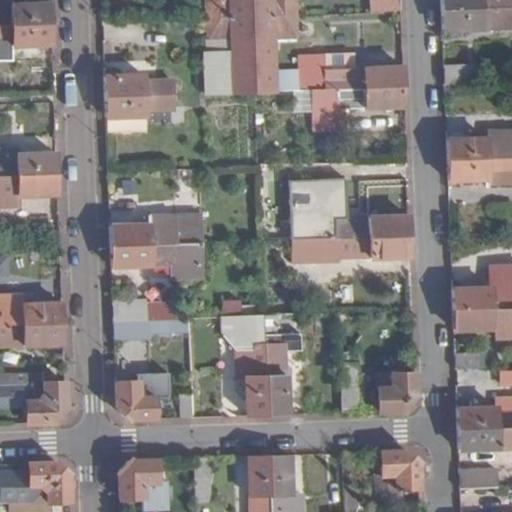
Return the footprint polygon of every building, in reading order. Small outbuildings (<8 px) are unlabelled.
[(0,0),(0,26),(51,25),(50,3),(11,4),(6,0),(0,0)] [(231,94),(255,93),(276,92),(275,37),(297,37),(297,15),(295,0),(204,0),(205,18),(206,40),(229,39),(231,94)] [(369,0),(370,12),(400,11),(399,0),(369,0)] [(511,7),(511,0),(440,0),(440,10),(511,7)] [(511,27),(511,7),(440,10),(441,30),(511,27)] [(51,25),(0,26),(0,53),(11,53),(11,47),(52,45),(51,25)] [(204,95),(231,94),(229,39),(206,40),(205,40),(205,52),(202,53),(204,95)] [(324,55),(324,70),(353,69),(353,54),(324,55)] [(298,91),(311,91),(402,87),(402,67),(353,69),(324,70),(324,55),(297,56),(298,91)] [(443,85),(479,84),(479,66),(442,66),(443,85)] [(103,77),(104,99),(175,96),(175,80),(144,81),(144,75),(103,77)] [(336,109),(403,107),(402,87),(311,91),(313,130),(337,129),(336,109)] [(105,119),(147,118),(146,111),(176,110),(175,96),(104,99),(105,119)] [(146,111),(147,118),(176,117),(176,110),(146,111)] [(105,119),(105,136),(147,134),(147,118),(105,119)] [(446,161),(511,158),(511,131),(486,132),(486,138),(445,139),(446,161)] [(0,177),(56,176),(56,153),(13,155),(12,149),(0,149),(0,177)] [(511,183),(511,158),(446,161),(447,182),(488,181),(489,185),(511,183)] [(57,195),(56,176),(0,177),(0,207),(11,207),(11,197),(57,195)] [(289,181),(291,240),(299,239),(408,236),(408,217),(345,219),(344,179),(289,181)] [(110,247),(201,243),(200,215),(150,217),(151,224),(109,226),(110,247)] [(338,259),(409,257),(408,236),(299,239),(300,267),(338,266),(338,259)] [(202,267),(201,243),(110,247),(110,267),(169,265),(169,280),(186,279),(186,268),(202,267)] [(490,289),(450,290),(451,310),(511,307),(511,265),(489,266),(490,289)] [(20,292),(0,292),(0,325),(62,323),(61,302),(20,303),(20,292)] [(147,320),(177,319),(176,299),(146,300),(147,320)] [(112,301),(112,321),(147,320),(146,300),(112,301)] [(511,307),(451,310),(452,331),(492,330),(492,340),(511,338),(511,307)] [(244,377),(246,416),(267,416),(264,335),(263,316),(223,317),(224,335),(237,348),(238,371),(244,377)] [(264,335),(267,416),(288,415),(284,351),(289,351),(300,350),(299,317),(280,317),(281,334),(264,335)] [(149,332),(188,330),(187,319),(177,319),(147,320),(112,321),(113,340),(149,339),(149,332)] [(0,347),(21,346),(63,345),(62,323),(0,325),(0,347)] [(284,351),(288,415),(292,415),(289,351),(284,351)] [(453,370),(480,369),(480,354),(453,354),(453,370)] [(356,364),(339,365),(341,413),(358,413),(356,364)] [(486,385),(486,369),(480,369),(453,370),(454,386),(486,385)] [(24,405),(25,424),(53,423),(65,411),(64,382),(47,382),(47,373),(0,373),(0,385),(9,385),(10,406),(24,405)] [(137,381),(115,382),(116,409),(130,421),(155,420),(154,398),(162,398),(161,373),(137,374),(137,381)] [(414,399),(413,373),(377,375),(379,413),(404,412),(414,399)] [(179,419),(192,418),(191,394),(178,394),(179,419)] [(456,430),(511,426),(511,397),(496,398),(497,406),(455,408),(456,430)] [(511,448),(511,426),(456,430),(456,451),(511,448)] [(400,491),(417,491),(416,463),(404,452),(379,453),(380,475),(381,492),(400,491)] [(267,457),(268,511),(300,511),(300,497),(290,497),(288,456),(267,457)] [(247,511),(268,511),(267,457),(245,458),(247,511)] [(206,459),(192,459),(194,504),(208,503),(206,459)] [(118,475),(119,501),(139,501),(140,511),(165,511),(164,485),(156,486),(156,460),(129,461),(118,475)] [(55,464),(24,465),(25,491),(0,492),(0,504),(7,504),(7,511),(50,511),(50,506),(68,505),(67,474),(55,464)] [(457,472),(458,490),(495,489),(494,470),(457,472)] [(400,503),(400,491),(381,492),(380,475),(373,476),(374,504),(400,503)] [(342,492),(343,511),(355,511),(355,491),(342,492)]
